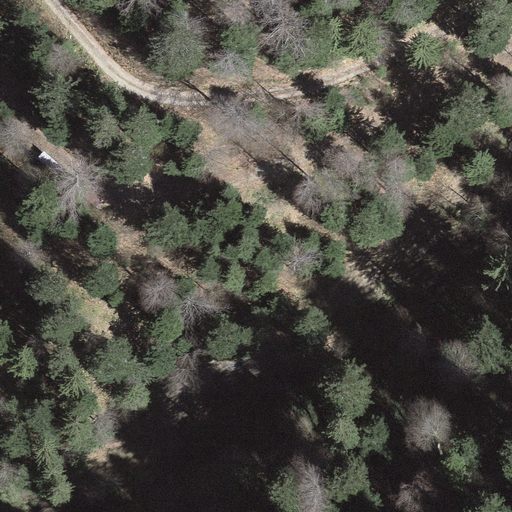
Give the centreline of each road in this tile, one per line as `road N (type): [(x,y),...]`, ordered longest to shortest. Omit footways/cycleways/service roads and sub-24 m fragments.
road 1 (track): [(511,47),(428,105),(346,147),(242,185),(147,202),(80,180),(0,104)]
road 2 (track): [(502,0),(327,81),(220,103),(129,89),(79,53),(28,0)]
